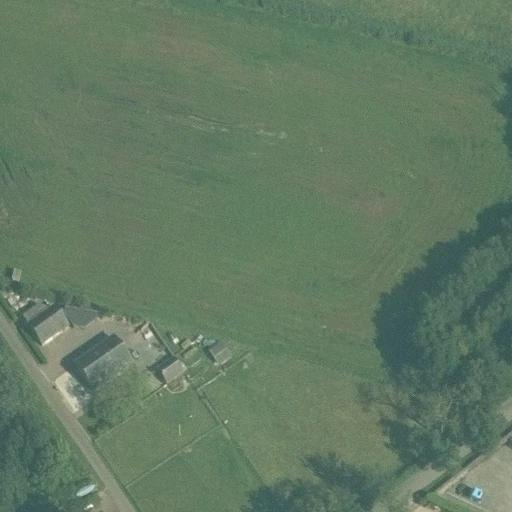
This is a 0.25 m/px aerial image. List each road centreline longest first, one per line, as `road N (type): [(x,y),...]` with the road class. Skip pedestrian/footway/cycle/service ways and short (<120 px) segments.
road 1 (unclassified): [(128,511),(0,320)]
road 2 (unclassified): [(377,511),(511,405)]
